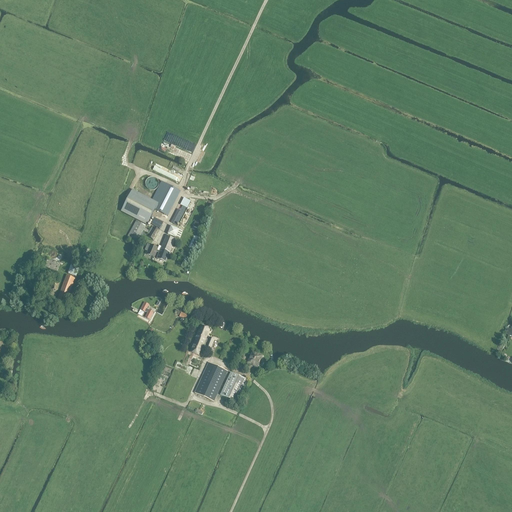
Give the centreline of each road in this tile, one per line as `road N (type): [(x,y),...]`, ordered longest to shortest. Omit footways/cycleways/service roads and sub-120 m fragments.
road 1 (unclassified): [(183,178),(266,0)]
road 2 (track): [(85,256),(123,164),(179,188)]
road 3 (unclassified): [(230,511),(271,418),(269,397),(253,380)]
